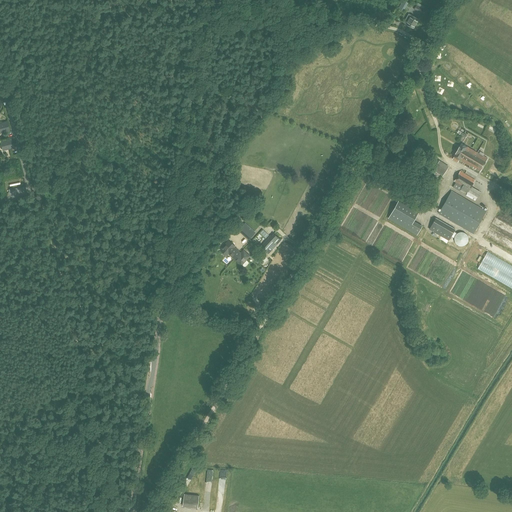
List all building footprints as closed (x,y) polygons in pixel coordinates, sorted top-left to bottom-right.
[(399,8),(403,11),(408,3),(403,0),(399,8)] [(414,9),(422,13),(424,8),(425,7),(418,3),(414,9)] [(418,19),(409,13),(404,22),(406,23),(413,28),(418,19)] [(0,123),(0,133),(10,131),(8,121),(0,123)] [(0,141),(3,151),(15,148),(12,138),(0,141)] [(402,149),(406,150),(409,149),(411,145),(409,141),(405,140),(401,141),(400,145),(402,149)] [(474,168),(480,171),(485,163),(487,158),(461,143),(454,155),(454,156),(452,159),(458,163),(459,161),(460,159),(474,168)] [(433,170),(443,176),(449,166),(440,160),(433,170)] [(468,192),(478,197),(481,192),(471,186),(475,179),(460,171),(454,181),(456,182),(453,187),(460,191),(461,190),(467,194),(468,192)] [(438,213),(473,233),(487,211),(451,190),(438,213)] [(388,218),(417,235),(422,226),(413,221),(418,212),(398,200),(388,218)] [(429,229),(449,240),(455,229),(436,217),(429,229)] [(238,230),(249,240),(256,232),(245,222),(238,230)] [(496,231),(493,229),(492,231),(488,229),(485,234),(491,238),(496,231)] [(454,239),(454,240),(455,241),(455,242),(456,243),(457,244),(458,245),(459,245),(460,245),(460,246),(461,246),(462,246),(463,245),(464,245),(465,245),(466,244),(467,243),(467,242),(468,242),(468,241),(468,240),(468,239),(468,238),(468,237),(468,236),(467,235),(467,234),(466,234),(466,233),(465,233),(464,232),(463,232),(462,232),(461,232),(460,232),(459,232),(458,232),(457,233),(456,234),(455,235),(455,236),(455,237),(454,237),(454,238),(454,239)] [(261,246),(268,253),(281,240),(274,233),(272,236),(271,235),(261,246)] [(228,253),(241,264),(249,255),(243,250),(241,253),(234,247),(235,246),(229,241),(221,250),(227,255),(228,253)] [(183,506),(198,508),(199,495),(184,493),(183,506)]
